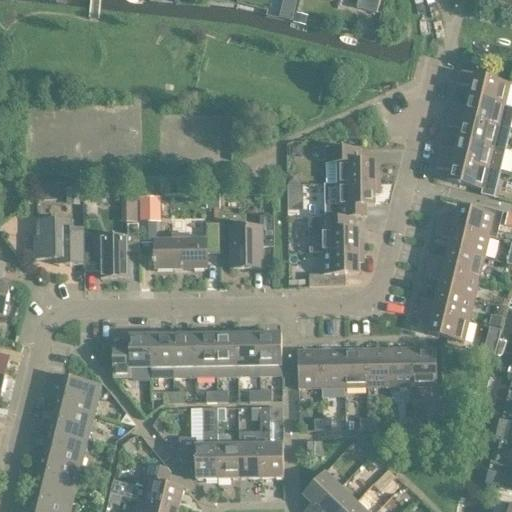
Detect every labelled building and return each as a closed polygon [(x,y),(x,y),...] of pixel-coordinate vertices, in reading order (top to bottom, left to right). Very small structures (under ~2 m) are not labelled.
[(358,0),(356,9),(377,14),(380,0),(358,0)] [(471,88),(468,98),(505,107),(510,85),(460,73),(457,85),(471,88)] [(452,104),(449,116),(510,130),(511,122),(511,108),(505,107),(468,98),(466,108),(452,104)] [(447,127),(460,130),(458,140),(505,151),(510,130),(449,116),(447,127)] [(442,146),(439,157),(500,172),(505,151),(458,140),(456,150),(442,146)] [(325,164),(326,164),(326,185),(337,185),(380,185),(379,173),(374,173),(374,163),(361,163),(361,151),(324,151),(325,164)] [(493,198),(500,172),(439,157),(436,169),(450,172),(448,182),(482,191),(481,195),(493,198)] [(380,196),(380,185),(337,185),(337,207),(325,207),(325,219),(344,219),(356,219),(362,219),(361,207),(375,207),(375,196),(380,196)] [(65,206),(78,206),(78,189),(65,189),(65,206)] [(156,198),(139,198),(140,223),(156,222),(156,198)] [(456,218),(447,216),(442,215),(439,226),(489,238),(496,240),(503,213),(476,207),(474,212),(458,208),(456,218)] [(274,248),(273,217),(259,217),(260,228),(231,229),(231,269),(261,269),(260,248),(274,248)] [(356,231),(356,219),(344,219),(325,219),(308,219),(308,254),(320,254),(363,253),(363,242),(358,242),(358,231),(356,231)] [(40,221),(35,221),(35,238),(36,261),(58,261),(58,267),(70,267),(83,266),(82,238),(82,230),(70,231),(70,221),(40,221)] [(139,253),(139,224),(127,225),(127,237),(99,237),(100,280),(128,279),(127,253),(139,253)] [(220,255),(219,225),(206,225),(206,239),(189,240),(188,235),(172,235),(172,240),(154,240),(154,270),(206,269),(206,255),(220,255)] [(436,237),(447,240),(450,240),(448,250),(484,259),(489,238),(439,226),(436,237)] [(448,250),(447,252),(445,260),(431,257),(429,268),(479,280),(484,259),(448,250)] [(363,265),(363,253),(320,254),(321,275),(309,276),(309,288),(345,288),(345,276),(358,275),(358,265),(363,265)] [(474,301),(479,280),(429,268),(426,279),(440,282),(438,292),(474,301)] [(0,315),(2,316),(10,283),(0,281),(0,315)] [(421,299),(418,310),(469,322),(474,301),(438,292),(435,302),(421,299)] [(427,335),(447,340),(463,344),(469,322),(418,310),(416,321),(430,324),(427,335)] [(500,331),(490,328),(487,338),(497,341),(500,331)] [(216,368),(238,368),(237,335),(216,336),(216,368)] [(238,368),(259,368),(259,335),(237,335),(238,368)] [(281,367),(281,335),(259,335),(259,368),(281,367)] [(151,369),(173,369),(172,336),(151,337),(151,369)] [(173,369),(194,369),(194,336),(172,336),(173,369)] [(194,336),(194,369),(216,368),(216,336),(194,336)] [(129,340),(112,340),(113,379),(130,378),(130,369),(151,369),(151,337),(129,337),(129,340)] [(390,389),(413,388),(412,350),(389,351),(390,389)] [(436,350),(412,350),(413,388),(436,388),(436,350)] [(322,390),(344,389),(344,351),(321,352),(322,390)] [(367,389),(366,351),(344,351),(344,389),(367,389)] [(366,351),(367,389),(390,389),(389,351),(366,351)] [(298,390),(322,390),(321,352),(297,352),(298,390)] [(55,407),(93,417),(101,386),(55,375),(52,386),(59,388),(55,407)] [(217,404),(216,392),(205,392),(206,404),(217,404)] [(216,392),(217,404),(228,404),(228,392),(216,392)] [(249,392),(249,403),(260,403),(260,392),(249,392)] [(260,392),(260,403),(270,403),(270,392),(260,392)] [(173,394),(173,405),(184,404),(184,393),(173,394)] [(173,405),(173,394),(163,394),(163,405),(173,405)] [(93,417),(55,407),(48,433),(87,443),(93,417)] [(251,410),(251,421),(260,421),(259,409),(251,410)] [(260,446),(261,480),(283,479),(283,445),(270,446),(269,428),(268,428),(268,409),(259,409),(260,421),(260,446)] [(204,447),(196,447),(195,439),(179,440),(179,461),(182,464),(195,464),(195,481),(217,480),(217,446),(217,436),(217,422),(216,422),(216,410),(203,410),(204,447)] [(225,410),(216,410),(216,422),(217,422),(225,422),(225,410)] [(413,430),(413,418),(405,418),(405,431),(413,430)] [(413,418),(413,430),(422,430),(422,418),(413,418)] [(368,431),(368,419),(359,419),(359,431),(368,431)] [(368,419),(368,431),(376,431),(376,419),(368,419)] [(314,420),(314,432),(322,432),(322,420),(314,420)] [(331,432),(331,420),(322,420),(322,432),(331,432)] [(42,459),(81,468),(87,443),(48,433),(42,459)] [(217,480),(239,480),(239,446),(231,446),(230,436),(217,436),(217,446),(217,480)] [(122,447),(129,455),(136,450),(129,441),(122,447)] [(307,444),(307,446),(307,457),(322,457),(322,443),(307,444)] [(239,480),(261,480),(260,446),(239,446),(239,480)] [(36,484),(74,494),(81,468),(42,459),(36,484)] [(167,470),(147,465),(143,481),(150,483),(147,493),(112,485),(110,495),(121,498),(145,504),(178,511),(183,490),(167,486),(170,473),(167,470)] [(485,483),(491,484),(494,473),(488,472),(485,483)] [(318,511),(340,489),(324,473),(302,497),(311,505),(304,511),(318,511)] [(36,484),(29,510),(37,511),(70,511),(74,494),(36,484)] [(340,489),(318,511),(348,511),(356,504),(340,489)] [(110,495),(107,506),(119,509),(121,498),(110,495)]
